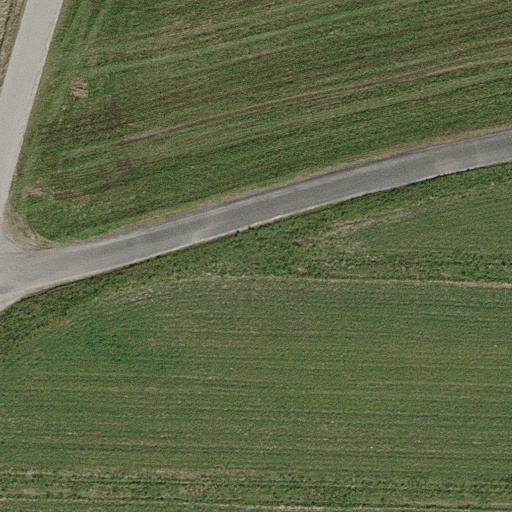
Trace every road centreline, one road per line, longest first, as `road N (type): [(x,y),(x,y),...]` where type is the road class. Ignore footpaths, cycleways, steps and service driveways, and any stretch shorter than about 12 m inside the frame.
road 1 (track): [(0,276),(76,264),(324,190),(511,146)]
road 2 (track): [(0,158),(47,0)]
